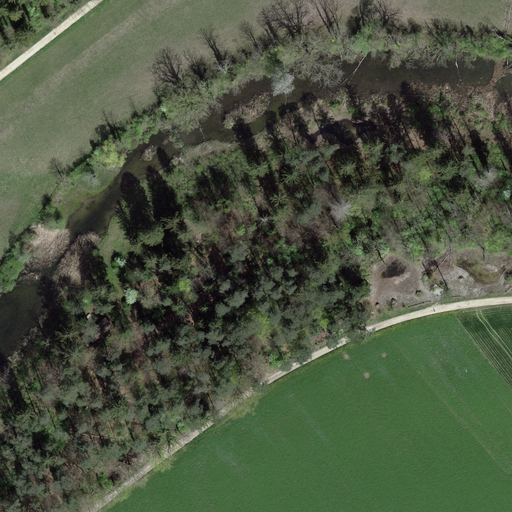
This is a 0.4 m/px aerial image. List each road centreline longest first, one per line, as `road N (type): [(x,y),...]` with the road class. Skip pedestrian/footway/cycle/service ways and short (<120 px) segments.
road 1 (track): [(511,299),(412,317),(339,341),(76,511)]
road 2 (track): [(96,0),(0,75)]
